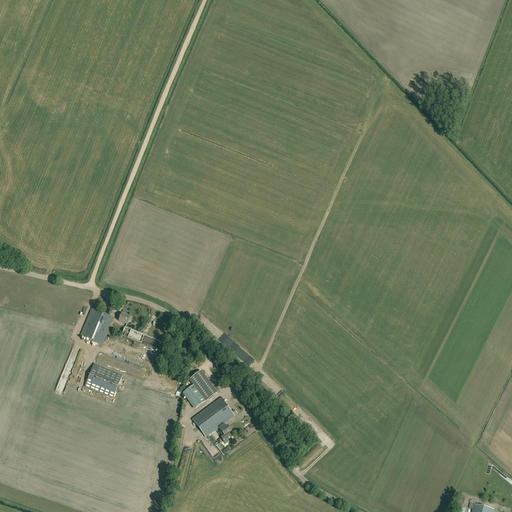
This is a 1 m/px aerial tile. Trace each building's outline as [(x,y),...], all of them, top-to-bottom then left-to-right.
[(102,346),(113,318),(92,309),(81,337),(102,346)] [(119,322),(127,325),(130,319),(122,315),(119,322)] [(166,344),(125,327),(122,336),(122,337),(120,340),(119,342),(136,349),(139,343),(162,352),(166,344)] [(122,376),(94,364),(85,387),(113,399),(122,376)] [(189,380),(194,387),(184,394),(196,410),(214,397),(200,378),(203,376),(200,372),(189,380)] [(206,438),(218,429),(224,425),(234,417),(222,401),(194,422),(206,438)] [(226,428),(225,426),(224,425),(218,429),(220,432),(220,433),(221,435),(222,435),(223,435),(224,437),(225,437),(229,434),(232,432),(227,426),(226,428)] [(232,438),(229,434),(225,437),(224,437),(221,439),(223,442),(224,443),(225,443),(226,443),(227,444),(229,442),(229,441),(229,440),(232,438)] [(328,446),(332,439),(328,436),(324,443),(328,446)] [(203,442),(208,447),(213,443),(208,437),(203,442)] [(305,470),(324,451),(319,446),(300,465),(305,470)]
